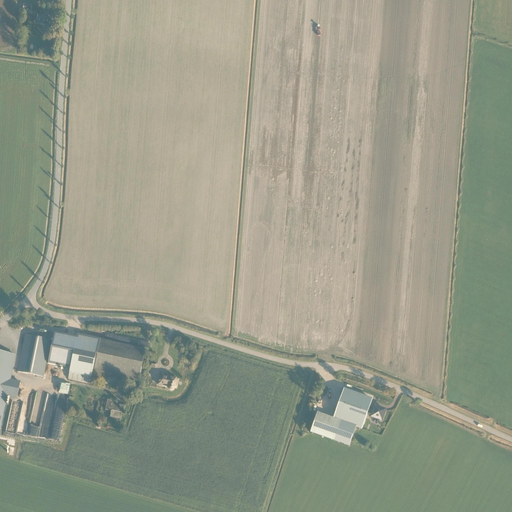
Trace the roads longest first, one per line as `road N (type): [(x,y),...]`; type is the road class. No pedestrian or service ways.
road 1 (tertiary): [(511,439),(341,367),(292,365),(157,323),(54,313),(27,299)]
road 2 (tertiary): [(27,299),(49,254),(55,216),(68,0)]
